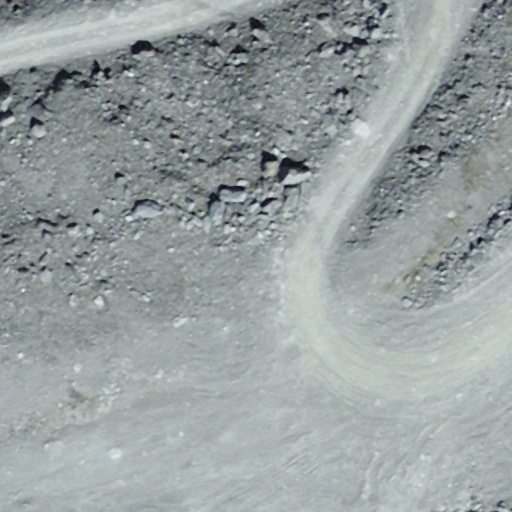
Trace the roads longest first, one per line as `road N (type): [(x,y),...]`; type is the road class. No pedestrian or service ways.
road 1 (track): [(450,0),(419,86),(339,202),(305,277),(316,322),(346,358),(409,374),(449,373),(511,326)]
road 2 (track): [(0,58),(211,0)]
